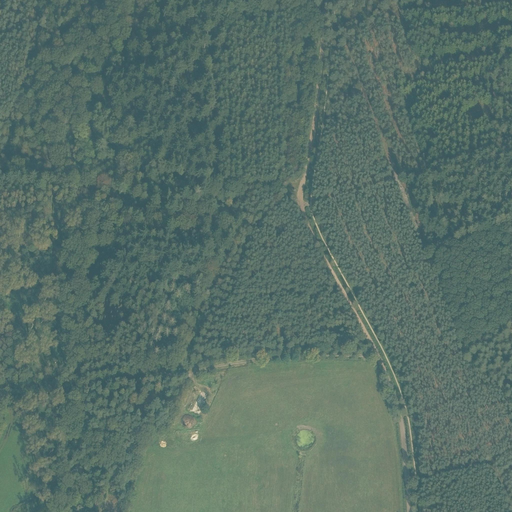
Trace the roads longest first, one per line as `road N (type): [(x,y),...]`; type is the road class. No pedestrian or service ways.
road 1 (track): [(377,354),(253,361),(35,397),(0,393)]
road 2 (track): [(347,45),(465,352)]
road 3 (track): [(300,205),(497,149),(489,130),(511,38)]
road 4 (track): [(395,396),(305,224),(301,190)]
road 5 (track): [(301,190),(326,0)]
road 6 (track): [(100,511),(133,449),(166,423),(190,371)]
road 7 (track): [(395,396),(511,321)]
